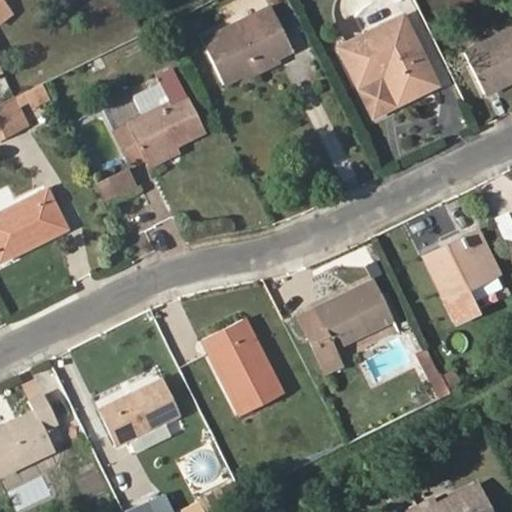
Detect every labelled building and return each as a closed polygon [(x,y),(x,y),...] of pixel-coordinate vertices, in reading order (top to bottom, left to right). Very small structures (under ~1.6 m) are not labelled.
[(4,0),(0,0),(0,19),(12,11),(4,0)] [(362,34),(339,46),(358,85),(384,73),(399,102),(436,83),(402,15),(399,16),(394,6),(389,0),(363,0),(359,5),(356,13),(356,19),(362,34)] [(291,48),(269,5),(201,37),(222,81),(240,73),(277,55),(291,48)] [(511,25),(462,49),(483,92),(511,78),(511,25)] [(120,63),(113,49),(88,62),(95,76),(120,63)] [(243,80),(280,62),(277,55),(240,73),(243,80)] [(157,75),(170,102),(126,123),(144,159),(175,144),(205,129),(174,67),(157,75)] [(399,102),(384,73),(358,85),(372,114),(399,102)] [(44,80),(22,90),(31,109),(53,99),(44,80)] [(28,123),(14,94),(5,99),(19,127),(28,123)] [(0,136),(19,127),(5,99),(0,101),(0,136)] [(111,130),(129,167),(144,159),(126,123),(111,130)] [(179,152),(175,144),(144,159),(148,168),(179,152)] [(127,191),(134,188),(124,170),(118,173),(127,191)] [(104,203),(127,191),(118,173),(95,184),(104,203)] [(0,257),(67,225),(49,188),(0,211),(0,257)] [(442,253),(439,247),(423,255),(455,321),(479,309),(476,302),(469,289),(496,275),(499,274),(477,228),(459,237),(463,243),(442,253)] [(459,237),(439,247),(442,253),(463,243),(459,237)] [(476,302),(503,288),(496,275),(469,289),(476,302)] [(394,317),(375,278),(313,308),(316,316),(303,323),(324,366),(338,360),(332,347),(394,317)] [(313,308),(299,315),(303,323),(316,316),(313,308)] [(283,392),(244,317),(209,334),(225,366),(219,369),(241,413),(283,392)] [(209,334),(202,338),(219,369),(225,366),(209,334)] [(425,348),(413,353),(424,375),(436,370),(425,348)] [(163,377),(98,408),(115,444),(181,413),(163,377)] [(29,399),(34,409),(0,425),(0,474),(55,448),(45,427),(58,421),(43,392),(29,399)] [(438,505),(435,498),(420,506),(422,511),(494,511),(480,484),(438,505)] [(142,511),(139,503),(125,510),(125,511),(142,511)]
